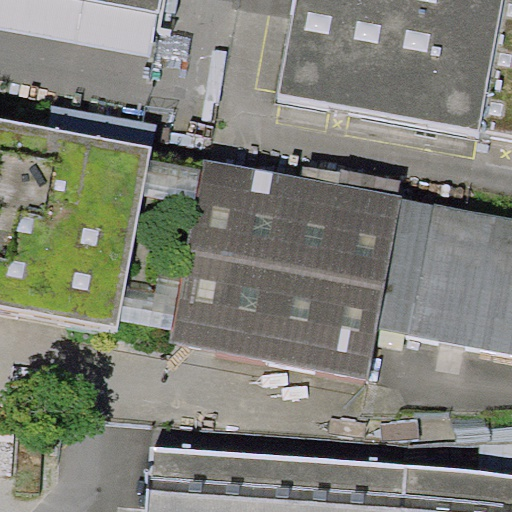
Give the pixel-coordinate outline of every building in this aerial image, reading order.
[(0,0),(0,37),(157,66),(169,0),(0,0)] [(511,144),(511,0),(297,0),(279,104),(511,144)] [(0,132),(0,317),(120,339),(122,330),(128,298),(145,205),(151,170),(158,130),(51,111),(45,140),(0,132)] [(404,202),(207,167),(205,180),(151,170),(145,205),(198,215),(185,288),(161,283),(157,304),(128,298),(122,330),(176,340),(174,351),(370,387),(380,334),(403,205),(404,202)] [(511,224),(403,205),(380,334),(511,357),(511,224)] [(511,511),(511,482),(148,456),(144,511),(511,511)]
